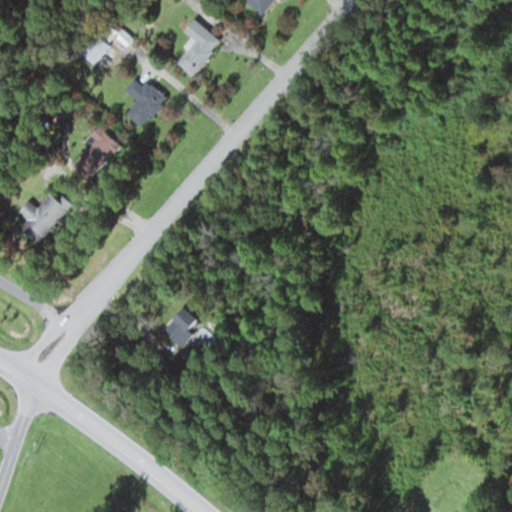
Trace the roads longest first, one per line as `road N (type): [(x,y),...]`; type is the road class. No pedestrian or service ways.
road 1 (residential): [(0,482),(31,383),(64,324),(347,0)]
road 2 (primary): [(203,511),(0,362)]
